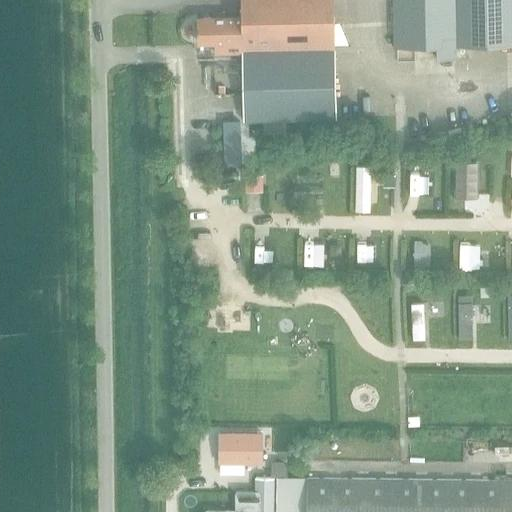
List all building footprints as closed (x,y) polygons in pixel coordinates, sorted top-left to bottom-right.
[(240,0),(241,17),(197,18),(197,42),(223,41),(223,53),(242,52),(243,120),(335,118),(332,0),(240,0)] [(511,0),(392,0),(394,47),(511,44),(511,0)] [(411,149),(408,193),(436,194),(438,151),(411,149)] [(456,156),(455,186),(467,187),(467,179),(478,180),(479,157),(456,156)] [(370,212),(370,167),(355,166),(355,212),(370,212)] [(262,176),(244,176),(244,193),(262,193),(262,176)] [(394,176),(382,176),(381,188),(394,188),(394,176)] [(489,291),(489,300),(501,300),(501,291),(489,291)] [(457,296),(458,341),(471,341),(471,296),(457,296)] [(423,303),(410,304),(412,340),(425,339),(423,303)] [(228,414),(242,415),(243,395),(229,394),(228,414)] [(262,432),(219,432),(219,462),(262,462),(262,432)] [(272,511),(273,477),(255,477),(255,490),(235,490),(235,510),(206,510),(205,511),(272,511)] [(306,479),(276,479),(275,511),(511,511),(511,480),(503,481),(306,479)]
